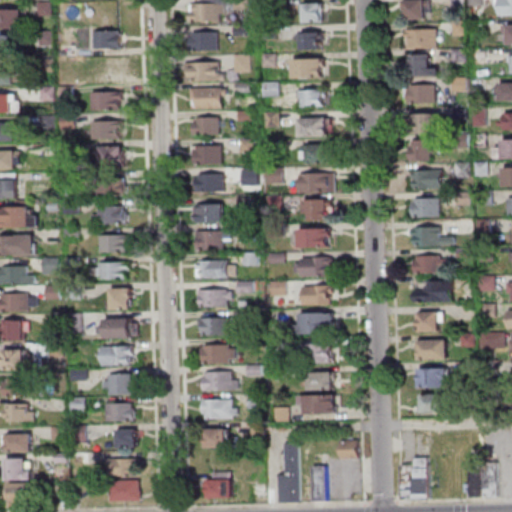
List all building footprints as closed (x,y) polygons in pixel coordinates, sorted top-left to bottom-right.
[(53,0),(39,1),(39,15),(52,15),(53,0)] [(71,0),(57,1),(57,13),(71,13),(71,0)] [(250,0),(250,10),(237,11),(237,12),(222,13),(222,22),(192,23),(191,6),(204,5),(204,0),(250,0)] [(277,0),(277,11),(264,12),(264,0),(277,0)] [(407,0),(428,0),(429,18),(408,18),(407,0)] [(511,16),(501,17),(501,0),(511,0),(511,16)] [(306,21),(306,3),(325,2),(326,20),(306,21)] [(122,5),(90,5),(90,22),(122,22),(122,5)] [(0,28),(23,28),(23,8),(0,8),(0,28)] [(468,21),(469,36),(455,36),(455,22),(468,21)] [(485,35),(473,35),(473,21),(484,21),(485,35)] [(265,40),(265,27),(278,26),(279,39),(265,40)] [(236,37),(236,28),(250,27),(251,36),(236,37)] [(439,29),(440,48),(411,48),(410,30),(439,29)] [(40,30),(40,43),(52,42),(52,30),(40,30)] [(122,30),(95,30),(95,47),(122,47),(122,30)] [(193,51),(192,34),(219,33),(220,50),(193,51)] [(305,50),(304,33),(323,33),(324,50),(305,50)] [(0,34),(0,56),(19,56),(19,34),(0,34)] [(62,56),(62,40),(79,40),(79,56),(62,56)] [(454,49),(468,49),(468,65),(455,66),(454,49)] [(266,55),(278,54),(279,68),(266,68),(266,55)] [(238,73),(237,55),(252,55),(253,72),(238,73)] [(442,76),(415,77),(414,56),(433,55),(434,69),(442,69),(442,76)] [(41,58),(42,71),(54,70),(54,57),(41,58)] [(326,78),(297,79),(296,59),(325,58),(326,78)] [(227,74),(227,79),(188,81),(188,63),(222,62),(222,74),(227,74)] [(15,65),(0,65),(0,84),(15,84),(15,65)] [(228,72),(236,70),(239,80),(232,82),(228,72)] [(469,91),(456,91),(456,79),(469,78),(469,91)] [(261,83),(281,82),(281,97),(262,97),(261,83)] [(238,92),(238,84),(253,83),(253,92),(238,92)] [(511,102),(503,102),(503,84),(511,83),(511,102)] [(42,86),(41,99),(56,100),(56,86),(42,86)] [(61,99),(76,98),(75,86),(61,87),(61,99)] [(438,86),(438,103),(413,104),(412,86),(438,86)] [(200,109),(199,89),(225,88),(226,108),(200,109)] [(125,90),(92,90),(92,108),(125,108),(125,90)] [(301,98),(301,92),(326,91),(327,107),(306,108),(306,97),(301,98)] [(0,93),(0,111),(12,111),(13,93),(0,93)] [(456,120),(456,107),(470,107),(471,119),(456,120)] [(475,107),(489,107),(489,126),(475,126),(475,107)] [(61,113),(62,128),(77,127),(75,111),(61,113)] [(255,121),(241,121),(241,112),(254,111),(255,121)] [(281,127),(268,128),(268,113),(281,113),(281,127)] [(413,133),(413,114),(443,113),(444,132),(413,133)] [(511,130),(507,131),(507,127),(503,127),(503,121),(506,121),(506,114),(511,113),(511,130)] [(42,114),(42,126),(57,126),(57,114),(42,114)] [(222,135),(196,136),(196,123),(200,123),(200,119),(221,118),(222,135)] [(330,136),(303,136),(302,119),(329,118),(330,136)] [(125,119),(94,119),(94,138),(125,138),(125,119)] [(0,139),(18,139),(18,121),(0,121),(0,139)] [(471,135),(471,148),(457,149),(457,135),(471,135)] [(488,147),(478,148),(478,135),(488,135),(488,147)] [(511,159),(498,160),(498,149),(506,149),(505,140),(511,139),(511,159)] [(64,143),(67,155),(79,152),(76,140),(64,143)] [(243,152),(243,140),(256,140),(257,152),(243,152)] [(269,140),(281,140),(281,152),(269,153),(269,140)] [(45,141),(45,155),(58,155),(58,142),(45,141)] [(432,141),(433,162),(413,162),(413,141),(432,141)] [(311,162),(311,158),(305,158),(304,147),(310,146),(310,145),(330,144),(331,161),(311,162)] [(101,145),(101,163),(127,163),(127,145),(101,145)] [(197,149),(200,149),(200,147),(225,146),(225,164),(198,165),(197,149)] [(22,149),(0,149),(0,167),(22,167),(22,149)] [(490,162),(490,175),(477,176),(477,163),(490,162)] [(459,177),(458,163),(472,163),(472,176),(459,177)] [(511,166),(503,167),(503,186),(511,186),(511,166)] [(64,167),(64,183),(78,183),(78,167),(64,167)] [(242,177),(242,168),(256,167),(256,177),(242,177)] [(270,168),(285,168),(285,184),(271,185),(270,168)] [(418,190),(417,172),(445,171),(446,189),(418,190)] [(0,197),(20,197),(20,176),(17,176),(17,172),(0,172),(0,197)] [(302,174),(338,173),(338,192),(303,193),(302,174)] [(202,191),(202,175),(227,175),(227,191),(202,191)] [(127,178),(99,178),(99,194),(127,194),(127,178)] [(472,192),(472,206),(460,206),(459,193),(472,192)] [(494,192),(495,205),(481,205),(480,192),(494,192)] [(285,196),(285,209),(271,210),(270,197),(285,196)] [(79,199),(64,200),(65,213),(79,213),(79,199)] [(313,221),(313,213),(307,213),(307,200),(329,199),(330,204),(334,203),(335,221),(313,221)] [(415,202),(418,202),(418,200),(442,199),(442,218),(415,218),(415,202)] [(0,226),(40,226),(40,215),(31,215),(31,204),(0,204),(0,226)] [(200,223),(199,205),(226,204),(226,222),(200,223)] [(95,223),(128,222),(128,209),(125,209),(125,205),(99,205),(99,213),(94,213),(95,223)] [(480,233),(479,221),(492,221),(492,233),(480,233)] [(243,239),(242,225),(258,224),(258,238),(243,239)] [(272,225),(286,225),(286,238),(272,238),(272,225)] [(79,228),(66,228),(66,239),(79,239),(79,228)] [(332,247),(302,248),(302,229),(332,228),(332,247)] [(456,245),(416,247),(415,229),(443,229),(443,239),(456,238),(456,245)] [(200,250),(199,232),(225,231),(226,249),(200,250)] [(37,233),(1,233),(1,254),(37,254),(37,233)] [(101,233),(101,250),(130,250),(130,233),(101,233)] [(472,248),(473,259),(460,260),(460,249),(472,248)] [(495,261),(483,261),(482,249),(494,248),(495,261)] [(260,266),(247,266),(246,253),(259,253),(260,266)] [(287,263),(271,264),(271,254),(287,254),(287,263)] [(60,256),(43,256),(43,272),(60,272),(60,256)] [(66,257),(66,266),(80,266),(80,256),(66,257)] [(442,274),(417,275),(416,261),(420,261),(419,257),(441,256),(441,260),(449,259),(450,267),(442,267),(442,274)] [(305,277),(305,274),(298,274),(298,264),(305,264),(304,260),(335,259),(336,276),(305,277)] [(92,261),(92,278),(131,278),(131,261),(92,261)] [(231,278),(201,279),(200,262),(230,261),(231,266),(239,266),(240,276),(231,276),(231,278)] [(35,265),(0,265),(0,282),(35,282),(35,265)] [(483,291),(483,277),(498,276),(498,291),(483,291)] [(273,282),(289,281),(289,295),(274,296),(273,282)] [(241,294),(240,282),(256,282),(256,293),(241,294)] [(433,303),(433,301),(418,302),(417,291),(432,290),(432,283),(455,283),(455,303),(433,303)] [(60,284),(48,284),(48,298),(60,298),(60,284)] [(81,284),(66,284),(67,299),(81,299),(81,284)] [(135,287),(111,287),(111,308),(135,308),(135,287)] [(306,288),(332,287),(333,303),(306,304),(306,288)] [(203,307),(202,291),(230,290),(230,292),(234,292),(235,300),(230,300),(230,306),(203,307)] [(38,309),(38,292),(1,292),(1,309),(38,309)] [(499,316),(485,316),(484,304),(498,304),(499,316)] [(261,319),(248,320),(248,310),(261,310),(261,319)] [(83,312),(67,313),(68,334),(84,333),(83,312)] [(441,312),(442,330),(423,331),(423,312),(441,312)] [(336,333),(297,334),(297,325),(304,325),(304,314),(335,313),(336,333)] [(138,335),(138,317),(102,317),(102,335),(138,335)] [(231,335),(206,336),(206,326),(203,326),(203,319),(231,318),(231,335)] [(30,319),(2,319),(2,338),(30,338),(30,319)] [(486,334),(508,333),(508,346),(486,347),(486,334)] [(464,347),(464,334),(477,334),(477,347),(464,347)] [(251,351),(250,339),(262,338),(262,351),(251,351)] [(275,351),(275,340),(287,339),(288,350),(275,351)] [(421,340),(451,340),(451,359),(422,360),(421,340)] [(64,341),(50,341),(51,356),(64,356),(64,341)] [(310,362),(309,344),(335,343),(336,361),(310,362)] [(103,363),(135,363),(135,345),(103,345),(103,363)] [(205,363),(205,346),(232,345),(232,350),(238,349),(239,360),(233,360),(233,362),(205,363)] [(27,348),(4,348),(4,369),(27,369),(27,348)] [(477,379),(464,379),(463,363),(477,363),(477,379)] [(264,376),(250,376),(250,366),(264,365),(264,376)] [(451,379),(447,379),(447,386),(422,387),(422,369),(451,368),(451,379)] [(88,369),(72,369),(72,380),(88,379),(88,369)] [(336,389),(312,390),(312,372),(336,371),(336,389)] [(241,381),(241,390),(207,391),(206,377),(209,377),(209,373),(234,372),(235,381),(241,381)] [(132,380),(132,373),(110,373),(110,380),(105,380),(105,393),(135,392),(135,380),(132,380)] [(4,395),(39,395),(39,378),(4,378),(4,395)] [(487,404),(487,390),(501,390),(501,404),(487,404)] [(252,409),(251,394),(264,394),(265,409),(252,409)] [(303,404),(302,395),(338,394),(339,413),(308,414),(308,404),(303,404)] [(448,394),(448,410),(425,411),(425,394),(448,394)] [(87,397),(72,397),(73,412),(88,411),(87,397)] [(235,399),(235,409),(241,409),(241,415),(236,415),(236,418),(209,419),(209,413),(207,413),(206,400),(235,399)] [(136,419),(136,402),(108,402),(108,419),(136,419)] [(35,403),(5,403),(5,420),(35,420),(35,403)] [(278,408),(292,408),(292,421),(279,421),(278,408)] [(254,422),(265,421),(266,435),(254,436),(254,422)] [(86,423),(73,422),(73,438),(86,438),(86,423)] [(67,426),(53,426),(53,440),(67,440),(67,426)] [(139,446),(139,428),(119,428),(119,446),(139,446)] [(210,446),(210,429),(230,428),(230,446),(210,446)] [(7,432),(7,451),(34,451),(34,432),(7,432)] [(343,459),(343,440),(361,440),(361,458),(343,459)] [(287,444),(301,444),(303,502),(283,503),(282,476),(288,476),(287,444)] [(86,461),(86,451),(73,450),(73,461),(86,461)] [(54,453),(55,463),(68,463),(68,452),(54,453)] [(7,479),(34,479),(34,457),(7,457),(7,479)] [(109,457),(109,475),(138,475),(138,457),(109,457)] [(405,499),(404,465),(418,465),(418,458),(431,458),(432,499),(405,499)] [(474,497),(473,464),(500,463),(501,496),(474,497)] [(317,501),(316,466),(329,466),(330,501),(317,501)] [(235,497),(212,498),(211,480),(216,480),(216,473),(234,472),(234,479),(235,479),(235,497)] [(142,499),(142,479),(113,479),(113,499),(142,499)] [(9,482),(9,502),(34,502),(34,482),(9,482)] [(253,497),(268,497),(268,483),(253,483),(253,497)]
